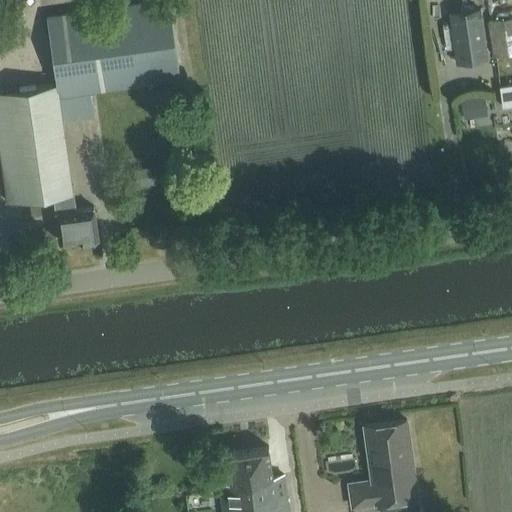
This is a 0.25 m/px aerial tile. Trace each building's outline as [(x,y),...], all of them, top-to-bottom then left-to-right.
[(59,95),(181,78),(169,0),(160,0),(47,16),(56,83),(0,91),(0,148),(8,202),(54,195),(56,211),(60,241),(80,239),(83,241),(85,241),(94,240),(95,240),(95,239),(98,236),(94,206),(75,209),(59,95)] [(486,57),(479,9),(449,13),(456,62),(486,57)] [(511,16),(488,21),(493,56),(511,53),(511,16)] [(511,78),(498,81),(502,102),(511,100),(511,78)] [(375,503),(417,497),(411,451),(412,448),(411,443),(409,441),(406,419),(364,425),(367,448),(366,450),(367,456),(369,459),(375,503)] [(221,511),(288,511),(283,475),(272,476),(268,447),(226,453),(230,482),(218,484),(221,511)]
